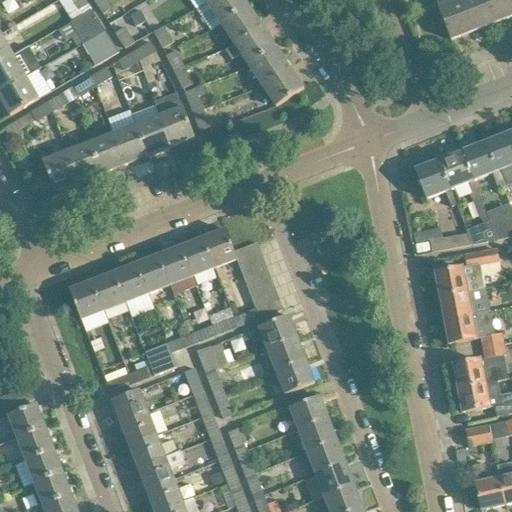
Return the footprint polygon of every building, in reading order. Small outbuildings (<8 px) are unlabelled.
[(72,0),(80,12),(88,6),(84,0),(72,0)] [(105,0),(96,0),(94,2),(103,16),(112,10),(105,0)] [(215,0),(207,6),(221,26),(249,8),(243,0),(215,0)] [(474,33),(461,0),(460,0),(438,9),(451,42),(474,33)] [(486,0),(461,0),(474,33),(496,24),(486,0)] [(511,0),(486,0),(496,24),(511,17),(511,0)] [(221,26),(234,46),(235,47),(262,28),(249,8),(221,26)] [(95,38),(96,39),(106,33),(92,12),(72,24),(72,23),(70,24),(83,46),(95,38)] [(141,12),(131,17),(136,28),(146,23),(141,12)] [(153,33),(162,50),(173,44),(164,27),(153,33)] [(240,55),(248,67),(276,49),(262,28),(235,47),(234,46),(225,52),(232,61),(240,55)] [(115,35),(125,50),(134,44),(124,29),(115,35)] [(106,33),(96,39),(109,60),(119,53),(106,33)] [(0,36),(0,65),(14,57),(1,36),(0,36)] [(151,44),(133,54),(138,63),(156,53),(151,44)] [(0,65),(0,94),(27,79),(26,79),(41,70),(29,49),(14,57),(0,65)] [(248,67),(262,88),(290,69),(276,49),(248,67)] [(165,57),(174,75),(185,70),(176,52),(165,57)] [(138,63),(133,54),(119,63),(124,72),(138,63)] [(149,66),(141,69),(146,84),(154,81),(149,66)] [(290,69),(262,88),(276,109),(304,91),(290,69)] [(107,70),(90,80),(95,89),(112,79),(107,70)] [(185,70),(174,75),(182,90),(193,85),(185,70)] [(27,79),(0,94),(0,99),(10,118),(39,101),(27,79)] [(95,89),(90,80),(75,88),(81,97),(95,89)] [(185,94),(194,117),(204,114),(198,98),(195,90),(185,94)] [(66,94),(46,105),(52,114),(71,103),(66,94)] [(52,114),(46,105),(32,114),(37,123),(52,114)] [(136,127),(148,158),(171,149),(159,118),(160,118),(156,108),(133,117),(136,127)] [(183,109),(160,118),(159,118),(171,149),(195,140),(183,109)] [(204,114),(194,117),(200,133),(210,129),(204,114)] [(136,127),(113,136),(125,167),(148,158),(136,127)] [(511,139),(510,135),(487,144),(498,173),(501,172),(511,167),(511,139)] [(113,136),(90,145),(102,176),(125,167),(113,136)] [(487,144),(463,153),(474,182),(478,181),(492,175),(498,191),(507,188),(501,172),(498,173),(487,144)] [(90,145),(67,154),(79,185),(102,176),(90,145)] [(463,153),(439,163),(450,192),(454,190),(469,185),(475,200),(484,197),(478,181),(474,182),(463,153)] [(79,185),(67,154),(43,163),(55,194),(79,185)] [(450,192),(439,163),(415,172),(420,185),(418,186),(420,189),(422,188),(427,201),(445,194),(451,210),(460,206),(454,190),(450,192)] [(511,213),(490,222),(490,224),(498,241),(511,238),(511,213)] [(471,233),(468,235),(472,246),(489,243),(483,229),(471,233)] [(238,261),(235,254),(226,231),(204,240),(216,270),(238,261)] [(311,236),(320,258),(329,255),(329,254),(323,239),(320,232),(311,236)] [(472,246),(468,235),(430,242),(432,254),(472,246)] [(193,279),(216,270),(204,240),(181,249),(193,279)] [(235,254),(238,261),(239,264),(261,256),(257,245),(235,254)] [(181,249),(159,257),(171,288),(174,297),(197,288),(193,279),(181,249)] [(465,258),(467,269),(480,266),(500,263),(497,251),(465,258)] [(239,264),(243,275),(265,266),(261,256),(239,264)] [(148,296),(171,288),(159,257),(136,266),(148,296)] [(126,305),(148,296),(136,266),(114,275),(126,305)] [(243,275),(247,286),(269,277),(265,266),(243,275)] [(436,275),(440,299),(467,294),(467,293),(485,289),(480,266),(467,269),(436,275)] [(114,275),(92,283),(104,314),(107,312),(125,305),(126,305),(114,275)] [(247,286),(251,297),(274,288),(269,277),(247,286)] [(81,322),(104,314),(92,283),(70,292),(81,322)] [(251,297),(255,307),(278,299),(274,288),(251,297)] [(440,299),(445,323),(472,317),(467,294),(440,299)] [(255,307),(256,310),(260,320),(283,311),(278,299),(255,307)] [(231,309),(208,318),(212,327),(234,318),(231,309)] [(256,310),(234,318),(236,323),(234,323),(236,329),(260,320),(256,310)] [(472,317),(445,323),(450,346),(469,342),(476,341),(481,340),(496,338),(490,314),(472,317)] [(234,318),(212,327),(216,337),(236,329),(234,323),(236,323),(234,318)] [(259,329),(267,352),(298,340),(289,318),(259,329)] [(212,327),(189,336),(193,346),(216,337),(212,327)] [(193,346),(189,336),(167,345),(168,347),(171,355),(193,346)] [(481,340),(483,351),(504,347),(502,336),(481,340)] [(267,352),(276,374),(306,362),(298,340),(267,352)] [(208,349),(216,371),(229,367),(222,344),(208,349)] [(454,367),(459,392),(498,384),(497,383),(494,369),(503,367),(501,358),(503,358),(511,356),(511,345),(504,347),(483,351),(485,361),(480,362),(473,363),(454,367)] [(151,368),(173,360),(171,355),(168,347),(146,355),(151,368)] [(198,353),(206,375),(216,371),(208,349),(198,353)] [(151,368),(150,369),(154,378),(176,369),(173,360),(151,368)] [(306,362),(276,374),(285,397),(315,385),(306,362)] [(150,369),(128,377),(132,386),(154,378),(150,369)] [(185,375),(193,396),(203,392),(195,371),(185,375)] [(206,375),(215,397),(221,395),(222,397),(226,395),(216,371),(206,375)] [(132,386),(128,377),(106,386),(110,395),(132,386)] [(498,384),(459,392),(463,415),(495,409),(497,419),(511,416),(511,395),(510,394),(501,397),(498,384)] [(30,389),(8,398),(12,410),(35,401),(30,389)] [(112,403),(120,424),(148,413),(140,392),(112,403)] [(193,396),(201,417),(212,413),(203,392),(193,396)] [(221,395),(215,397),(224,421),(234,417),(226,395),(222,397),(221,395)] [(12,410),(8,398),(0,400),(0,407),(2,414),(12,410)] [(290,410),(299,433),(329,421),(320,398),(290,410)] [(9,417),(18,440),(46,429),(37,407),(9,417)] [(120,424),(129,446),(157,435),(148,413),(120,424)] [(201,417),(210,440),(220,436),(212,413),(201,417)] [(299,433),(307,455),(338,443),(329,421),(299,433)] [(493,441),(490,427),(489,427),(489,428),(466,433),(469,448),(495,443),(494,440),(493,441)] [(18,440),(26,463),(54,452),(46,429),(18,440)] [(229,434),(237,456),(247,453),(238,430),(229,434)] [(129,446),(137,468),(165,457),(166,458),(178,453),(174,443),(162,448),(157,435),(129,446)] [(210,440),(219,462),(229,458),(220,436),(210,440)] [(307,455),(316,477),(346,465),(338,443),(307,455)] [(26,463),(35,485),(63,474),(54,452),(26,463)] [(137,468),(146,490),(174,480),(170,469),(185,463),(180,452),(166,458),(165,457),(137,468)] [(237,456),(246,478),(255,475),(247,453),(237,456)] [(219,462),(227,485),(238,481),(229,458),(219,462)] [(500,481),(499,481),(505,507),(511,505),(511,464),(497,468),(500,481)] [(316,477),(324,499),(355,487),(346,465),(316,477)] [(482,511),(505,507),(499,481),(488,483),(484,465),(472,468),(481,511),(482,511)] [(35,485),(44,507),(72,496),(63,474),(35,485)] [(220,474),(210,478),(213,486),(223,482),(220,474)] [(246,478),(254,501),(264,497),(255,475),(246,478)] [(146,490),(154,511),(156,511),(183,502),(174,480),(146,490)] [(227,485),(236,507),(247,503),(238,481),(227,485)] [(324,499),(329,511),(357,511),(363,510),(355,487),(324,499)] [(44,507),(45,511),(77,511),(72,496),(44,507)] [(254,501),(258,511),(269,511),(264,497),(254,501)] [(156,511),(186,511),(183,502),(156,511)] [(236,507),(237,511),(250,511),(247,503),(236,507)]
